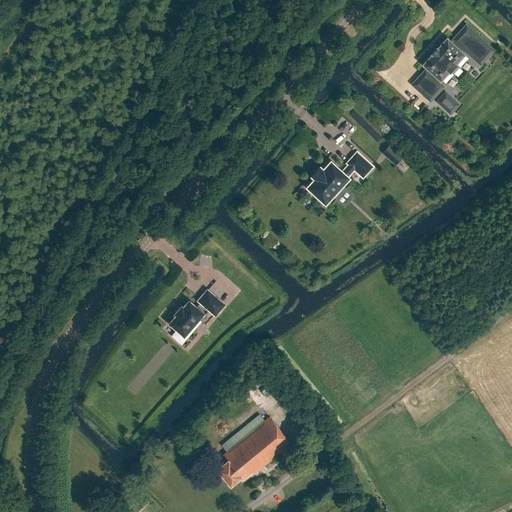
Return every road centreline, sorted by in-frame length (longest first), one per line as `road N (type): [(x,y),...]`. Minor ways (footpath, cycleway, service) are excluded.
road 1 (unclassified): [(34,511),(27,482),(35,409),(71,327),(364,0)]
road 2 (track): [(331,445),(511,308)]
